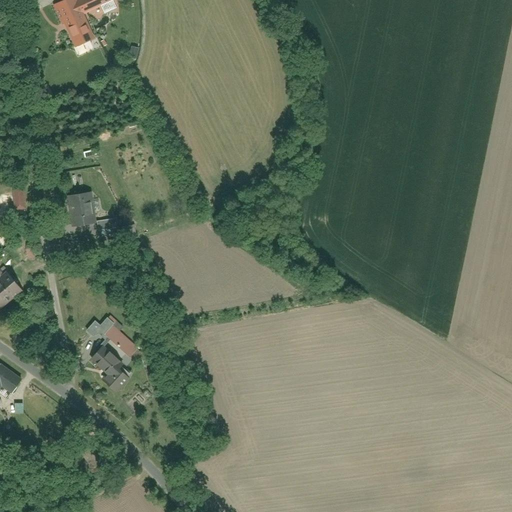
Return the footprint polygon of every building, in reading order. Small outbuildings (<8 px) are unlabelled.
[(95,42),(84,17),(116,2),(115,0),(79,0),(76,2),(75,0),(74,0),(57,8),(77,50),(95,42)] [(14,188),(15,212),(28,212),(27,187),(14,188)] [(69,198),(74,229),(97,226),(92,195),(69,198)] [(100,222),(101,232),(121,230),(119,220),(100,222)] [(27,250),(28,261),(40,260),(39,249),(27,250)] [(0,314),(24,293),(0,265),(0,314)] [(106,338),(133,360),(143,347),(117,325),(109,319),(102,327),(97,323),(89,333),(97,340),(102,334),(106,338)] [(106,346),(93,362),(118,383),(131,368),(106,346)] [(24,382),(3,367),(0,370),(0,396),(1,395),(10,401),(24,382)] [(26,405),(16,406),(16,415),(26,415),(26,405)] [(46,439),(40,447),(55,458),(61,450),(46,439)]
